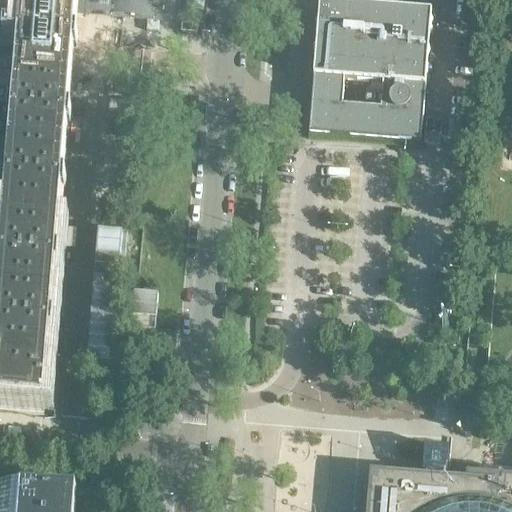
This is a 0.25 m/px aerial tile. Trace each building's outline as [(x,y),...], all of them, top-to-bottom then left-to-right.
[(0,0),(0,8),(11,9),(11,8),(22,8),(22,11),(22,15),(20,40),(20,45),(14,117),(13,121),(13,126),(8,183),(8,185),(8,188),(2,260),(2,262),(2,265),(0,286),(0,397),(44,402),(47,375),(47,369),(48,362),(70,90),(71,83),(71,77),(73,59),(75,34),(76,17),(77,12),(77,6),(77,0),(0,0)] [(111,15),(77,12),(76,17),(160,23),(161,0),(77,0),(78,1),(102,3),(105,4),(105,9),(111,9),(111,0),(155,0),(154,19),(111,15)] [(111,0),(111,9),(111,15),(141,18),(154,19),(155,0),(111,0)] [(77,12),(111,15),(111,9),(105,9),(105,4),(78,1),(77,6),(77,12)] [(347,19),(320,16),(314,80),(313,88),(341,90),(342,82),(379,85),(378,94),(425,97),(426,89),(431,28),(431,25),(358,19),(347,19)] [(511,73),(503,73),(503,88),(511,88),(511,73)] [(479,128),(449,125),(448,145),(477,147),(479,128)] [(436,133),(425,132),(424,145),(435,146),(436,133)] [(45,402),(44,402),(0,397),(0,402),(45,406),(45,402)] [(475,410),(462,409),(462,414),(461,419),(474,420),(475,410)] [(511,511),(511,479),(506,479),(467,475),(466,482),(444,480),(426,478),(370,474),(367,511),(511,511)] [(75,511),(77,493),(52,491),(51,495),(42,495),(40,494),(40,490),(16,488),(16,491),(15,493),(13,511),(75,511)] [(0,511),(13,511),(15,493),(0,491),(0,511)]
